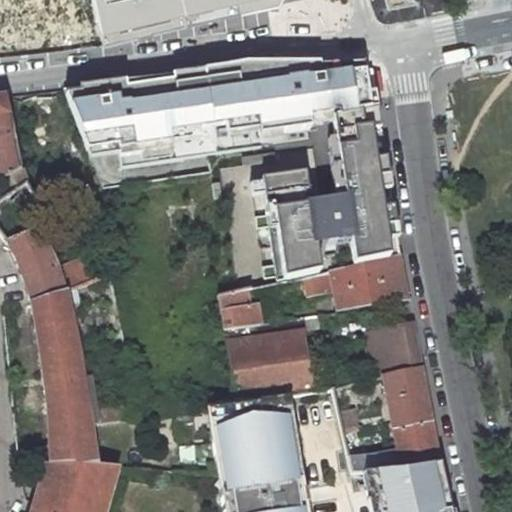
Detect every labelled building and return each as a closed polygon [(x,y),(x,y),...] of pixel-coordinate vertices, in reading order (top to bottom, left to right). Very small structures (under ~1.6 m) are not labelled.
[(92,0),(99,42),(278,6),(281,0),(92,0)] [(149,81),(62,91),(85,166),(337,128),(336,119),(375,112),(368,74),(263,68),(210,74),(149,81)] [(0,99),(0,182),(22,174),(20,172),(6,99),(0,99)] [(391,207),(375,112),(336,119),(337,128),(340,162),(346,211),(391,207)] [(291,168),(311,165),(310,153),(270,160),(272,169),(291,166),(291,168)] [(291,168),(294,188),(300,187),(303,207),(322,204),(317,165),(311,165),(291,168)] [(294,188),(291,168),(291,166),(272,169),(262,171),(271,214),(289,211),(304,209),(303,207),(300,187),(294,188)] [(60,171),(29,193),(43,216),(67,199),(70,197),(60,171)] [(43,216),(29,193),(24,185),(22,174),(0,182),(0,186),(1,186),(6,196),(0,199),(0,241),(3,247),(33,229),(31,225),(38,220),(43,216)] [(67,199),(78,220),(86,215),(98,208),(86,187),(70,197),(67,199)] [(346,211),(338,212),(338,207),(329,203),(322,204),(303,207),(304,209),(289,211),(293,233),(320,228),(331,274),(399,258),(391,207),(346,211)] [(34,230),(41,225),(38,220),(31,225),(33,229),(34,230)] [(28,304),(64,292),(64,294),(69,292),(109,278),(104,265),(91,270),(58,282),(51,262),(34,230),(33,229),(3,247),(16,267),(28,300),(28,304)] [(81,244),(91,270),(104,265),(95,240),(81,244)] [(341,313),(395,305),(392,281),(402,279),(399,258),(331,274),(304,280),(308,298),(336,293),(341,313)] [(73,308),(98,300),(113,294),(109,278),(69,292),(73,308)] [(392,281),(395,305),(405,303),(406,303),(402,279),(392,281)] [(223,332),(262,327),(258,307),(254,291),(217,300),(223,332)] [(31,317),(45,411),(49,465),(95,466),(91,436),(90,428),(87,414),(77,352),(71,325),(64,294),(64,292),(28,304),(31,317)] [(64,294),(71,325),(77,323),(73,308),(69,292),(64,294)] [(98,300),(110,353),(126,351),(113,294),(98,300)] [(286,332),(299,330),(297,322),(284,323),(286,332)] [(383,378),(419,369),(420,369),(412,326),(408,326),(370,334),(372,343),(366,344),(368,354),(378,352),(383,378)] [(226,343),(237,403),(285,395),(301,393),(310,391),(303,332),(226,343)] [(372,343),(370,334),(364,335),(366,344),(372,343)] [(368,354),(373,380),(383,378),(378,352),(368,354)] [(439,465),(425,396),(424,396),(419,369),(383,378),(397,450),(401,470),(439,465)] [(333,391),(343,433),(355,431),(346,388),(333,391)] [(319,511),(301,393),(206,407),(221,511),(319,511)] [(122,409),(87,414),(90,428),(124,423),(122,409)] [(355,431),(343,433),(348,458),(361,457),(355,431)] [(363,475),(401,471),(397,450),(382,454),(361,457),(348,458),(347,459),(350,476),(363,475)] [(104,511),(109,496),(104,495),(112,467),(95,466),(49,465),(42,476),(47,478),(42,492),(36,494),(33,506),(38,508),(36,511),(104,511)] [(401,471),(363,475),(371,511),(449,511),(439,465),(401,470),(401,471)] [(42,492),(47,478),(42,476),(36,494),(42,492)]
